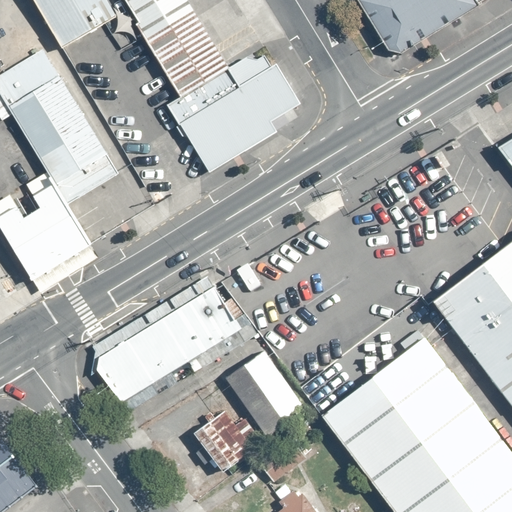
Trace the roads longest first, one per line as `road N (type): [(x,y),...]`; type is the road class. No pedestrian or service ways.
road 1 (secondary): [(374,127),(20,343)]
road 2 (tertiary): [(20,343),(141,511)]
road 3 (secondary): [(511,43),(374,127)]
road 4 (residential): [(374,127),(296,0)]
